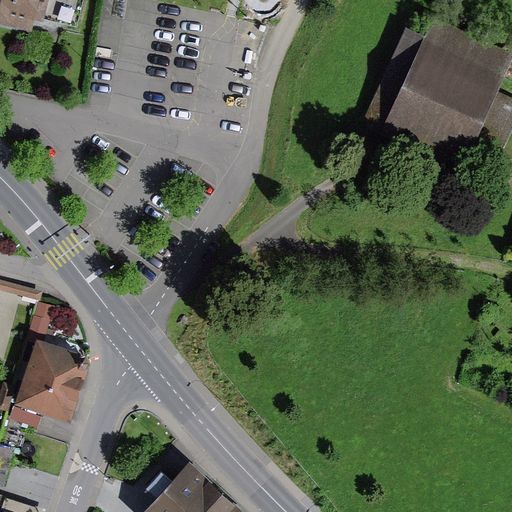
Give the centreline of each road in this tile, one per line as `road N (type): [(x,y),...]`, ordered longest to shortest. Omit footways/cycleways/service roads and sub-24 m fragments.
road 1 (residential): [(136,344),(246,165),(277,44),(299,0)]
road 2 (secondary): [(136,344),(287,511)]
road 3 (secondary): [(0,176),(136,344)]
road 4 (residential): [(75,511),(106,408),(136,344)]
